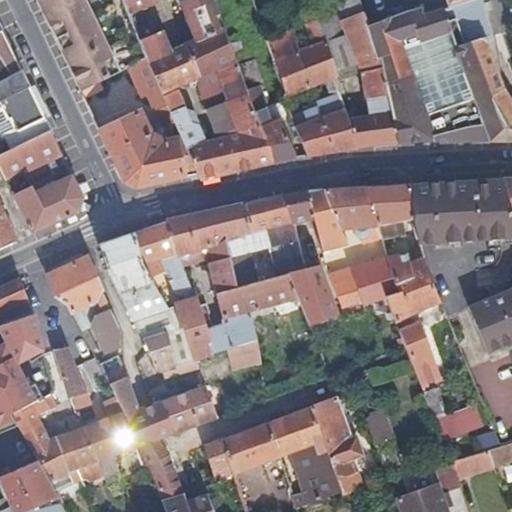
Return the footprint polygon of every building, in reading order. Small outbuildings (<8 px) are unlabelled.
[(35,0),(38,5),(46,22),(82,4),(79,0),(35,0)] [(123,0),(126,6),(142,50),(145,57),(164,100),(169,112),(178,132),(198,179),(202,179),(266,167),(275,165),(252,101),(246,82),(216,0),(123,0)] [(348,119),(357,148),(397,142),(386,75),(384,65),(381,65),(370,32),(369,27),(360,0),(312,0),(320,20),(327,43),(350,36),(361,70),(369,112),(348,119)] [(427,0),(421,2),(423,8),(424,14),(445,8),(442,0),(427,0)] [(491,34),(481,0),(450,0),(453,6),(447,7),(451,19),(455,31),(474,24),(482,28),(484,36),(491,34)] [(76,85),(78,89),(113,71),(82,4),(46,22),(76,85)] [(131,63),(145,57),(142,50),(126,6),(111,13),(131,63)] [(386,75),(405,72),(413,91),(459,77),(447,42),(440,16),(409,26),(407,19),(370,32),(381,65),(384,65),(386,75)] [(296,29),(270,38),(288,95),(335,79),(339,77),(327,43),(320,20),(305,26),(312,46),(303,48),(296,29)] [(0,101),(28,84),(0,27),(0,101)] [(483,143),(511,141),(511,106),(496,81),(477,32),(447,42),(459,77),(462,86),(483,143)] [(154,105),(164,100),(145,57),(131,63),(127,64),(140,93),(147,91),(154,105)] [(397,142),(431,142),(417,101),(413,91),(405,72),(386,75),(397,142)] [(31,90),(28,84),(0,101),(0,137),(2,140),(5,138),(45,117),(31,90)] [(431,142),(483,143),(462,86),(417,101),(431,142)] [(252,101),(275,165),(297,160),(283,123),(276,124),(270,107),(262,110),(258,99),(252,101)] [(198,179),(178,132),(167,138),(161,127),(151,131),(141,110),(99,128),(100,131),(97,132),(124,182),(137,189),(152,185),(155,179),(182,177),(198,179)] [(84,196),(45,117),(5,138),(11,148),(0,154),(0,166),(7,181),(22,173),(29,187),(14,194),(34,233),(79,213),(84,196)] [(498,177),(459,180),(468,211),(482,209),(505,218),(510,232),(511,231),(511,205),(504,177),(498,177)] [(447,181),(437,182),(462,234),(478,230),(483,239),(496,237),(501,231),(510,236),(511,236),(510,232),(505,218),(482,209),(468,211),(459,180),(447,181)] [(437,182),(428,183),(433,218),(438,242),(465,240),(462,234),(437,182)] [(428,183),(411,185),(413,217),(421,244),(438,242),(433,218),(428,183)] [(373,188),(371,188),(383,236),(385,243),(386,246),(390,244),(388,239),(404,235),(402,219),(413,217),(411,185),(373,188)] [(371,188),(325,189),(343,229),(354,226),(359,233),(364,241),(383,236),(371,188)] [(319,232),(320,234),(343,229),(325,189),(307,190),(304,190),(314,217),(319,232)] [(236,286),(257,280),(250,250),(271,245),(274,262),(270,264),(272,271),(307,263),(294,221),(314,217),(304,190),(246,203),(252,231),(226,239),(236,286)] [(298,298),(288,273),(257,280),(236,286),(226,239),(252,231),(246,203),(174,219),(169,220),(179,255),(182,260),(216,250),(216,254),(210,256),(211,259),(209,260),(225,323),(213,327),(206,305),(200,306),(215,353),(227,349),(255,339),(253,321),(245,312),(279,304),(281,308),(288,306),(287,302),(298,298)] [(0,248),(16,241),(0,209),(0,248)] [(169,220),(133,232),(143,263),(150,261),(154,270),(164,267),(175,291),(184,292),(187,300),(176,305),(182,327),(185,328),(194,360),(212,355),(215,353),(200,306),(199,300),(182,260),(179,255),(169,220)] [(478,230),(462,234),(465,240),(483,239),(478,230)] [(98,243),(122,298),(143,338),(165,331),(176,366),(194,360),(185,328),(182,327),(176,305),(169,308),(165,302),(144,268),(143,263),(133,232),(98,243)] [(411,261),(425,258),(424,255),(422,248),(408,252),(411,261)] [(385,296),(395,321),(438,302),(425,258),(411,261),(408,252),(389,258),(394,278),(400,292),(385,296)] [(354,267),(364,298),(366,302),(385,296),(400,292),(394,278),(389,258),(388,255),(359,266),(354,267)] [(81,326),(83,330),(92,326),(105,350),(118,345),(120,329),(87,256),(49,275),(55,294),(70,303),(81,326)] [(298,298),(309,324),(335,314),(318,265),(288,273),(298,298)] [(329,276),(343,306),(364,298),(354,267),(329,276)] [(0,324),(33,310),(20,277),(17,277),(0,285),(0,324)] [(511,288),(495,295),(497,301),(485,305),(482,300),(470,305),(489,352),(511,342),(511,288)] [(495,295),(482,300),(485,305),(497,301),(495,295)] [(169,308),(176,305),(172,298),(165,302),(169,308)] [(35,314),(33,310),(0,324),(0,385),(3,391),(14,411),(30,403),(37,400),(49,394),(51,393),(54,390),(47,365),(23,375),(18,364),(44,352),(35,314)] [(399,331),(406,349),(421,386),(441,379),(419,323),(399,331)] [(145,341),(147,348),(153,365),(161,372),(169,369),(172,374),(197,368),(194,360),(176,366),(165,331),(143,338),(145,341)] [(232,368),(258,359),(255,339),(227,349),(232,368)] [(72,396),(86,390),(68,343),(56,348),(72,396)] [(97,389),(109,383),(100,364),(96,357),(84,362),(97,389)] [(138,444),(157,437),(171,432),(161,400),(152,403),(139,408),(117,357),(100,364),(109,383),(114,394),(116,397),(123,411),(137,440),(138,444)] [(161,400),(171,432),(215,417),(203,385),(161,400)] [(79,419),(81,423),(92,420),(96,415),(86,390),(72,396),(79,419)] [(49,394),(37,400),(41,411),(55,404),(51,393),(49,394)] [(127,454),(140,449),(138,444),(137,440),(123,411),(116,397),(108,401),(114,416),(82,427),(97,459),(112,453),(125,448),(127,454)] [(335,399),(310,407),(339,481),(357,475),(352,463),(363,459),(354,437),(351,438),(335,399)] [(34,450),(49,442),(35,414),(30,403),(14,411),(34,450)] [(310,407),(269,422),(280,456),(287,453),(308,506),(344,495),(339,481),(310,407)] [(475,409),(437,424),(444,441),(481,426),(475,409)] [(370,414),(364,416),(376,445),(391,439),(380,410),(370,414)] [(11,431),(6,420),(0,423),(0,431),(2,435),(11,431)] [(269,422),(222,439),(235,475),(238,482),(248,509),(248,511),(258,511),(242,469),(280,456),(269,422)] [(103,474),(97,459),(82,427),(66,433),(73,448),(69,452),(77,469),(78,472),(80,476),(90,478),(103,474)] [(450,457),(452,461),(488,451),(500,447),(494,432),(466,443),(463,440),(446,447),(450,457)] [(73,448),(66,433),(63,434),(49,442),(34,450),(49,479),(77,469),(69,452),(73,448)] [(162,500),(182,493),(169,456),(157,437),(138,444),(140,449),(145,463),(148,463),(162,500)] [(222,439),(204,446),(212,469),(216,482),(235,475),(222,439)] [(511,443),(500,447),(488,451),(493,464),(511,456),(511,443)] [(456,472),(461,485),(464,484),(461,478),(494,466),(493,464),(488,451),(452,461),(456,472)] [(122,477),(112,453),(97,459),(103,474),(107,483),(122,477)] [(445,492),(461,485),(456,472),(452,461),(450,457),(434,463),(444,492),(445,492)] [(237,511),(248,509),(238,482),(206,494),(212,511),(237,511)] [(448,500),(445,492),(444,492),(440,494),(435,484),(397,498),(402,511),(446,511),(443,503),(448,500)] [(212,511),(206,494),(186,501),(182,493),(162,500),(166,511),(212,511)]
